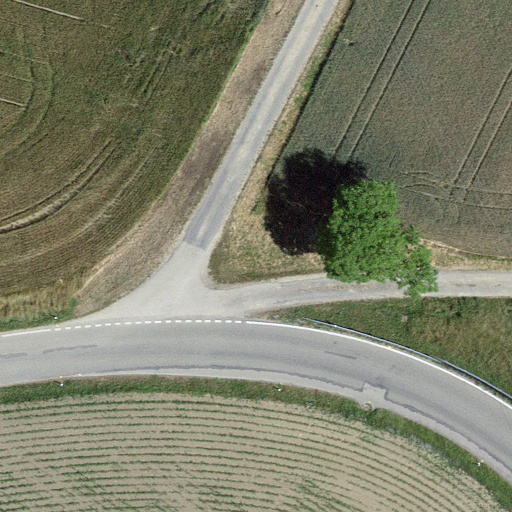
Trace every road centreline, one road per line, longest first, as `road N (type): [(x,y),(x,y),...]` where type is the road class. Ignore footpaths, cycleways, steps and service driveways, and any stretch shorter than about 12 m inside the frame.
road 1 (track): [(322,0),(144,347),(270,298),(357,285),(511,287)]
road 2 (tertiary): [(511,443),(402,381),(329,361),(144,347),(0,359)]
